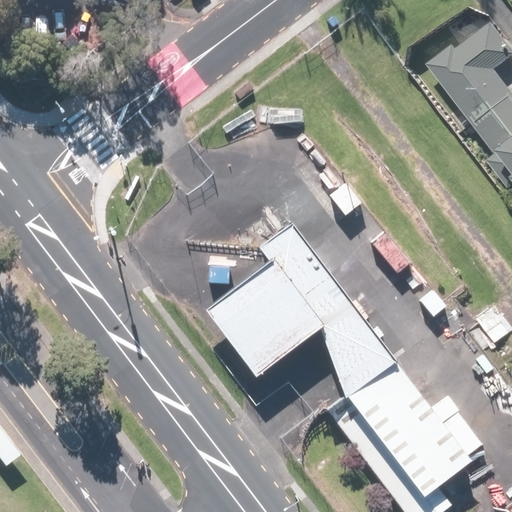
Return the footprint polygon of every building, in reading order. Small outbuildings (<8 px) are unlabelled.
[(454,44),(428,64),(496,153),(487,160),(509,189),(511,186),(511,90),(495,69),(511,56),(511,49),(491,23),(458,49),(454,44)] [(370,355),(263,218),(175,287),(236,367),(301,320),(330,386),(370,355)] [(489,314),(469,328),(489,355),(508,340),(489,314)] [(452,459),(370,355),(330,386),(309,403),(391,507),(452,459)] [(0,420),(0,451),(8,461),(23,449),(0,420)]
